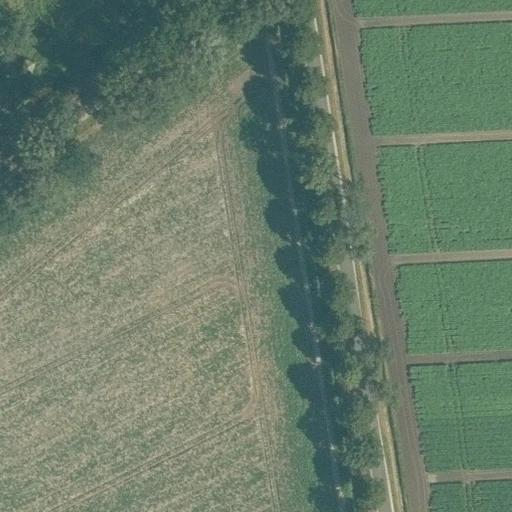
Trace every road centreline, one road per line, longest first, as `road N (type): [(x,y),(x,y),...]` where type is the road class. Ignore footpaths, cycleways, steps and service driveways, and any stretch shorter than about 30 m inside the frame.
road 1 (unclassified): [(382,511),(302,0)]
road 2 (track): [(0,181),(224,0)]
